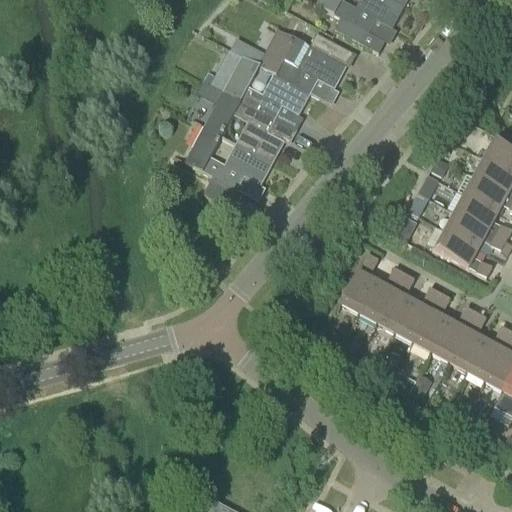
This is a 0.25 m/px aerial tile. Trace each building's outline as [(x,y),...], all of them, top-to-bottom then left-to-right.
[(341,4),(342,0),(318,0),(314,10),(339,24),(333,35),(357,48),(363,37),(366,39),(374,24),(390,34),(402,12),(379,0),(361,0),(355,12),(341,4)] [(379,0),(402,12),(408,0),(379,0)] [(256,70),(308,98),(315,84),(332,93),(343,71),(348,74),(355,60),(315,38),(308,52),(275,34),(256,70)] [(220,97),(272,125),(279,111),(296,120),(308,98),(256,70),(239,61),(220,97)] [(265,138),(272,125),(220,97),(201,131),(221,142),(232,121),(245,128),(234,149),(270,168),(282,147),(265,138)] [(210,162),(221,142),(201,131),(182,167),(210,182),(201,200),(225,213),(242,181),(258,190),(270,168),(234,149),(223,169),(210,162)] [(511,158),(491,147),(481,166),(511,182),(511,158)] [(511,182),(481,166),(472,184),(506,202),(511,190),(511,182)] [(472,184),(462,202),(496,220),(506,202),(472,184)] [(462,202),(452,220),(486,238),(496,220),(462,202)] [(452,220),(443,237),(477,256),(486,238),(452,220)] [(493,242),(504,248),(511,236),(499,230),(493,242)] [(443,237),(433,256),(467,275),(477,256),(443,237)] [(499,257),(504,248),(493,242),(488,251),(499,257)] [(371,278),(377,266),(366,260),(360,271),(371,278)] [(485,284),(491,273),(480,267),(474,278),(485,284)] [(396,291),(402,280),(392,274),(386,285),(396,291)] [(356,278),(338,312),(357,322),(375,288),(356,278)] [(402,280),(396,291),(407,296),(413,285),(402,280)] [(375,288),(357,322),(374,331),(393,298),(375,288)] [(432,310),(438,299),(428,294),(422,305),(432,310)] [(393,298),(374,331),(392,341),(410,308),(393,298)] [(438,299),(432,310),(443,316),(449,305),(438,299)] [(410,308),(392,341),(410,351),(428,317),(410,308)] [(468,330),(474,319),(464,313),(458,324),(468,330)] [(428,317),(410,351),(428,361),(446,327),(428,317)] [(474,319),(468,330),(478,335),(485,324),(474,319)] [(446,327),(428,361),(446,370),(464,337),(446,327)] [(504,349),(510,338),(500,333),(494,344),(504,349)] [(464,337),(446,370),(464,380),(482,347),(464,337)] [(482,347),(464,380),(482,390),(500,356),(482,347)] [(511,362),(500,356),(482,390),(500,400),(511,377),(511,362)] [(511,377),(500,400),(511,406),(511,377)] [(420,403),(428,385),(419,381),(411,399),(420,403)]
